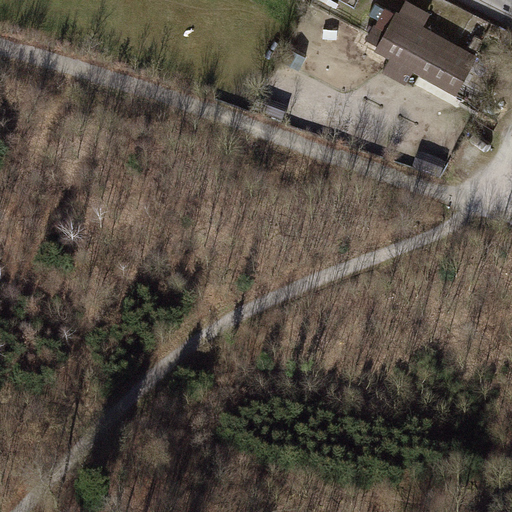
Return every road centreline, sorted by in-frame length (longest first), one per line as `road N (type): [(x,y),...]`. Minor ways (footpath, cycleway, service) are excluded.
road 1 (track): [(511,139),(458,218),(291,288),(205,335),(15,511)]
road 2 (track): [(511,211),(489,197),(411,184),(0,46)]
